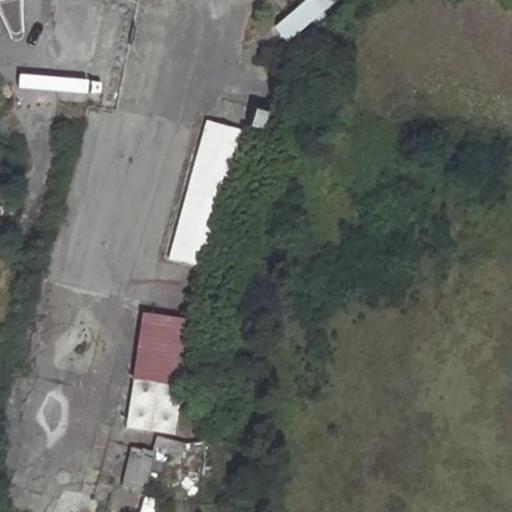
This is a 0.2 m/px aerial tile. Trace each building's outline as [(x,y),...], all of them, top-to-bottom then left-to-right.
[(330,0),(302,0),(270,25),(285,43),(334,6),(330,0)] [(268,114),(255,111),(251,127),(264,130),(268,114)] [(244,133),(206,122),(204,133),(169,259),(207,269),(244,133)] [(124,429),(175,436),(190,320),(139,313),(124,429)] [(150,465),(128,460),(122,485),(143,490),(150,465)]
